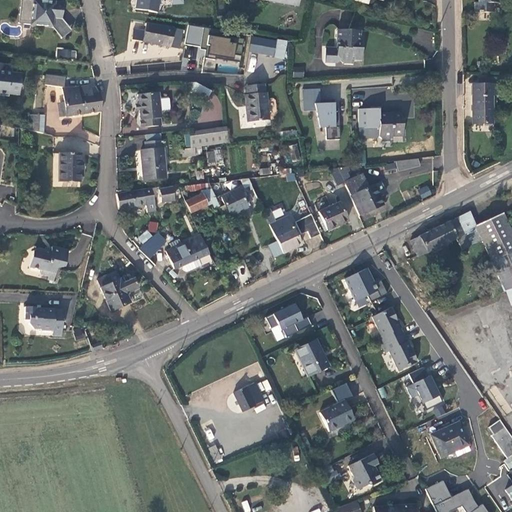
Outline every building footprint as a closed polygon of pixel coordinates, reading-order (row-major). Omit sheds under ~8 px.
[(50,13),(50,10),(62,11),(63,3),(36,0),(33,0),(33,4),(26,3),(20,8),(20,14),(24,20),(31,20),(31,25),(52,27),(52,24),(54,25),(54,18),(53,18),(54,14),(50,13)] [(136,0),(135,9),(156,12),(158,0),(136,0)] [(498,3),(498,0),(477,0),(478,3),(474,3),(474,13),(478,13),(478,14),(481,14),(481,13),(493,12),(493,3),(498,3)] [(72,30),(62,18),(62,11),(50,10),(50,13),(54,14),(53,18),(54,18),(54,25),(52,24),(52,27),(61,39),(72,30)] [(31,25),(31,20),(24,20),(20,14),(19,24),(31,25)] [(182,30),(145,23),(144,31),(133,30),(131,45),(137,46),(138,41),(170,47),(178,49),(182,30)] [(184,44),(208,49),(204,68),(214,70),(215,65),(228,67),(227,71),(237,73),(243,43),(208,36),(209,29),(188,24),(184,44)] [(360,31),(337,30),(336,48),(325,48),(324,62),(336,63),(339,60),(342,63),(352,64),(352,60),(360,60),(361,49),(358,49),(358,44),(359,44),(360,31)] [(248,52),(282,58),(285,43),(250,37),(248,52)] [(56,48),(56,58),(76,60),(76,50),(56,48)] [(12,72),(12,65),(0,63),(0,95),(9,97),(9,94),(19,95),(21,74),(12,72)] [(293,68),(293,77),(302,77),(302,68),(293,68)] [(45,85),(63,88),(64,78),(46,76),(45,85)] [(208,98),(212,91),(195,81),(191,89),(208,98)] [(247,122),(268,120),(266,93),(265,93),(264,84),(245,86),(246,95),(245,95),(247,122)] [(498,85),(472,85),(472,124),(492,124),(492,96),(498,96),(498,85)] [(90,86),(77,88),(77,90),(78,97),(80,97),(82,114),(102,111),(100,94),(99,93),(97,93),(98,94),(92,95),(90,86)] [(77,88),(62,89),(64,103),(66,116),(82,114),(80,97),(78,97),(77,90),(77,88)] [(315,111),(319,128),(325,128),(326,140),(339,140),(338,108),(334,108),(334,103),(324,104),(324,100),(320,101),(320,89),(302,90),(303,111),(315,111)] [(161,118),(159,93),(138,95),(139,105),(139,110),(140,120),(143,120),(144,127),(159,126),(158,118),(161,118)] [(379,114),(378,109),(367,109),(368,128),(363,128),(363,139),(376,139),(378,136),(381,138),(392,138),(392,136),(403,136),(402,113),(391,113),(391,114),(379,114)] [(32,115),(29,115),(28,130),(43,133),(44,116),(32,115)] [(226,127),(189,132),(191,148),(228,142),(226,127)] [(161,141),(160,134),(145,135),(146,143),(161,141)] [(162,141),(161,141),(146,143),(144,142),(145,150),(140,151),(143,180),(166,178),(163,147),(165,146),(165,142),(162,142),(162,141)] [(288,146),(291,162),(300,160),(296,144),(288,146)] [(182,149),(179,149),(179,154),(182,153),(183,157),(195,155),(194,148),(182,149)] [(80,163),(80,154),(58,154),(58,182),(80,182),(80,173),(83,174),(83,163),(80,163)] [(419,166),(418,159),(395,162),(397,172),(419,166)] [(349,171),(348,167),(337,168),(338,168),(343,180),(349,177),(347,172),(349,171)] [(343,180),(338,168),(328,170),(336,186),(344,183),(343,180)] [(294,173),(286,173),(287,181),(295,180),(294,173)] [(362,174),(344,183),(359,216),(383,205),(379,195),(385,191),(381,181),(374,185),(368,187),(362,174)] [(245,188),(251,185),(248,178),(241,179),(245,188)] [(213,192),(221,190),(220,182),(210,183),(212,191),(213,192)] [(189,186),(190,192),(201,191),(211,189),(209,183),(204,184),(189,186)] [(429,186),(418,187),(420,198),(431,196),(429,186)] [(161,187),(151,188),(153,197),(160,196),(161,202),(173,200),(171,188),(161,189),(161,187)] [(139,190),(116,194),(119,210),(145,205),(147,213),(155,211),(153,197),(151,188),(143,190),(139,190)] [(185,202),(190,213),(212,203),(214,207),(219,205),(213,192),(212,191),(211,189),(201,191),(202,193),(190,199),(188,193),(185,194),(184,191),(181,192),(185,202)] [(250,195),(243,198),(239,189),(221,197),(230,216),(248,207),(246,203),(252,200),(250,195)] [(318,212),(326,230),(347,221),(339,203),(318,212)] [(280,207),(265,214),(269,222),(284,215),(280,207)] [(511,233),(502,213),(475,226),(469,214),(409,242),(417,258),(456,240),(462,252),(483,241),(491,259),(489,260),(504,291),(506,291),(511,288),(511,233)] [(311,238),(321,234),(311,214),(295,222),(301,234),(307,231),(311,238)] [(269,224),(282,254),(302,245),(288,216),(269,224)] [(156,232),(158,222),(149,221),(147,231),(156,232)] [(155,235),(138,249),(149,260),(162,245),(155,235)] [(201,256),(193,239),(181,245),(179,240),(172,243),(174,248),(165,252),(173,269),(182,265),(184,270),(187,272),(201,265),(198,258),(201,256)] [(33,251),(29,267),(41,270),(40,274),(48,276),(54,278),(57,266),(63,267),(67,250),(51,246),(50,251),(37,248),(33,251)] [(357,303),(368,297),(370,298),(372,303),(389,295),(382,281),(376,285),(368,269),(346,280),(357,303)] [(100,288),(111,311),(129,302),(125,293),(137,288),(133,279),(122,284),(120,279),(116,271),(97,280),(100,288)] [(266,316),(275,341),(312,326),(308,316),(303,318),(297,304),(266,316)] [(61,336),(62,311),(54,311),(54,310),(36,309),(37,307),(25,307),(24,321),(29,321),(28,324),(34,329),(41,330),(52,331),(52,336),(61,336)] [(393,310),(375,319),(384,338),(381,340),(388,355),(392,354),(401,373),(419,364),(417,360),(413,352),(414,351),(411,343),(409,344),(403,330),(404,330),(400,322),(399,322),(393,310)] [(84,339),(84,330),(75,330),(76,339),(84,339)] [(316,339),(297,348),(304,363),(301,364),(307,377),(329,367),(316,339)] [(91,345),(93,351),(102,348),(100,342),(91,345)] [(294,349),(301,364),(304,363),(297,348),(294,349)] [(428,378),(423,369),(409,376),(413,385),(406,389),(412,400),(418,397),(426,412),(442,404),(430,378),(428,378)] [(337,404),(343,401),(344,403),(352,399),(346,385),(331,392),(337,404)] [(245,387),(233,393),(241,411),(254,406),(245,387)] [(337,404),(318,412),(327,434),(353,422),(344,403),(343,401),(337,404)] [(488,426),(493,433),(490,436),(505,457),(511,452),(511,437),(499,418),(488,426)] [(432,437),(442,459),(466,448),(455,425),(432,437)] [(313,464),(317,462),(305,438),(301,440),(313,464)] [(215,446),(209,448),(213,461),(220,459),(215,446)] [(348,465),(352,475),(351,479),(355,489),(365,485),(369,486),(379,482),(373,466),(377,465),(373,454),(348,465)] [(330,463),(316,470),(319,476),(320,476),(323,483),(339,476),(335,469),(333,470),(330,463)] [(443,481),(425,489),(436,511),(449,511),(461,506),(465,511),(487,511),(482,505),(478,508),(474,501),(468,489),(451,498),(443,481)] [(358,511),(353,501),(333,507),(335,511),(358,511)]
